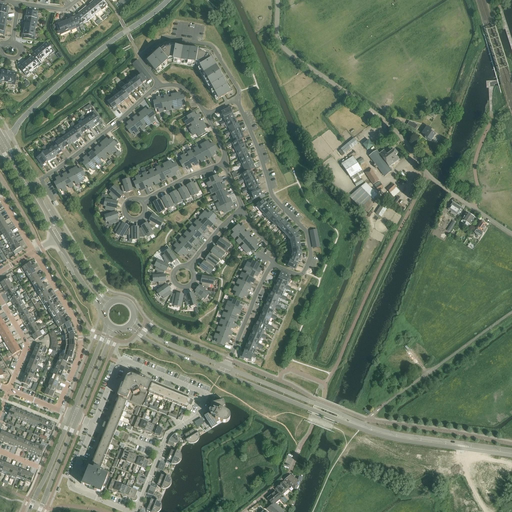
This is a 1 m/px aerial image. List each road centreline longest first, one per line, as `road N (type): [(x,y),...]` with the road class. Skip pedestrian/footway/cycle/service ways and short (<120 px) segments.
road 1 (unclassified): [(511,234),(431,178),(389,124),(284,49),(277,0)]
road 2 (secondary): [(223,374),(393,440),(511,456)]
road 3 (residential): [(135,511),(168,434),(197,416),(206,394),(119,362),(93,423)]
road 4 (secondary): [(511,450),(376,428),(225,368)]
road 5 (residential): [(272,264),(303,275),(311,256),(306,231),(271,194),(239,97)]
road 6 (unclassified): [(3,139),(95,50),(168,0)]
road 7 (residential): [(239,97),(212,47),(164,37),(140,56),(161,86)]
road 8 (residential): [(57,409),(80,338),(33,252)]
road 9 (track): [(351,435),(448,462),(511,466)]
road 10 (residential): [(32,186),(161,86)]
road 11 (unclassified): [(382,406),(511,312)]
road 12 (unknown): [(187,511),(209,493),(208,453),(249,427),(254,410)]
road 13 (residential): [(93,423),(71,485),(129,511)]
